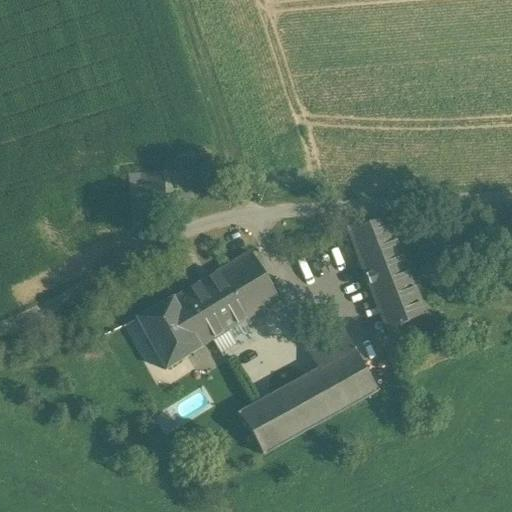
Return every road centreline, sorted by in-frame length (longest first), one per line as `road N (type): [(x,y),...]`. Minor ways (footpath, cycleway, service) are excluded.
road 1 (unclassified): [(0,325),(35,314),(183,232),(315,208),(511,197)]
road 2 (track): [(254,218),(181,0)]
